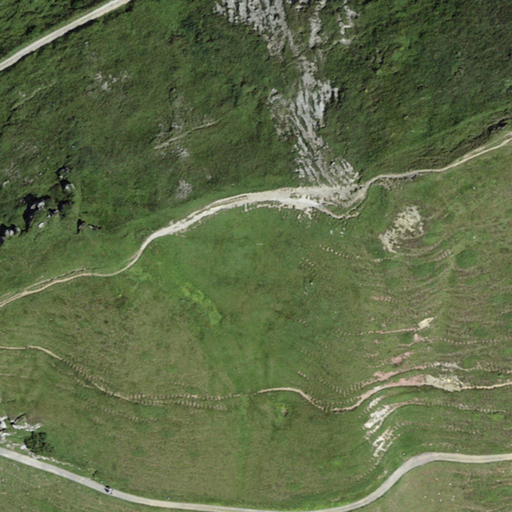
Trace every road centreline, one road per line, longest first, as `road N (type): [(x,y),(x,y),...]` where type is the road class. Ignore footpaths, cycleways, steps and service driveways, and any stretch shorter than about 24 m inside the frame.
road 1 (track): [(280,511),(126,496),(0,448)]
road 2 (track): [(511,453),(427,451),(380,490),(291,511)]
road 3 (track): [(120,0),(0,66)]
